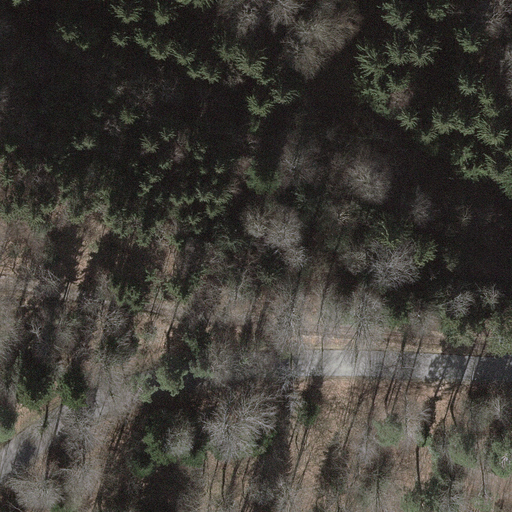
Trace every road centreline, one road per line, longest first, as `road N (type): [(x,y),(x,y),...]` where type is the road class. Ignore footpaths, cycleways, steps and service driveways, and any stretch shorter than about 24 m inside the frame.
road 1 (tertiary): [(511,373),(310,361),(185,376),(101,399),(0,469)]
road 2 (track): [(0,284),(485,347),(511,364)]
road 3 (track): [(511,184),(443,154),(282,28),(226,0)]
